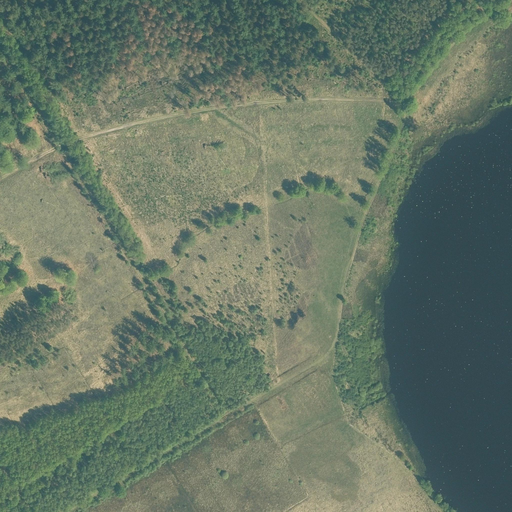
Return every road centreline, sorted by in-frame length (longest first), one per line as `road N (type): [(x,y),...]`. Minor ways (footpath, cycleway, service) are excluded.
road 1 (track): [(63,511),(327,352),(351,247),(406,101)]
road 2 (track): [(226,413),(0,48)]
road 3 (track): [(0,178),(60,144),(188,111),(318,98),(406,101)]
road 4 (track): [(406,101),(450,45),(511,0)]
road 5 (track): [(399,99),(298,0)]
